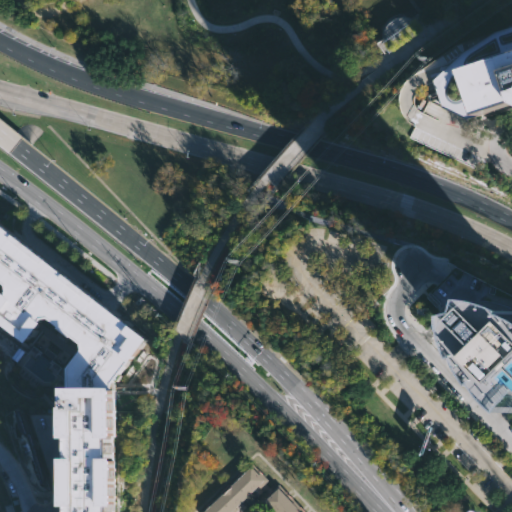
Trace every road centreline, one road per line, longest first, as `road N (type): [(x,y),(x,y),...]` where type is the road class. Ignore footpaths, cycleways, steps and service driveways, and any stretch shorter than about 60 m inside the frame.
road 1 (trunk): [(511,250),(382,199),(0,91)]
road 2 (motorway): [(278,136),(115,92),(0,42)]
road 3 (motorway): [(156,260),(363,458)]
road 4 (motorway): [(511,224),(278,136)]
road 5 (motorway): [(15,144),(156,260)]
road 6 (trunk): [(131,273),(260,389)]
road 7 (trunk): [(0,169),(131,273)]
road 8 (residential): [(511,436),(410,331)]
